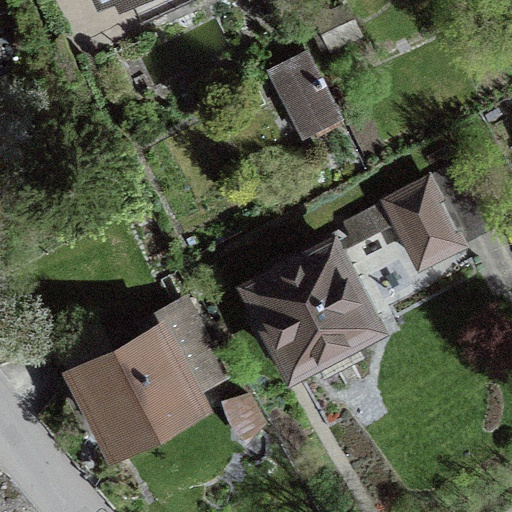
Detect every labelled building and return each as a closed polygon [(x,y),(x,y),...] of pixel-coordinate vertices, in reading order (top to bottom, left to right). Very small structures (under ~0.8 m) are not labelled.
[(139,0),(145,11),(168,0),(139,0)] [(345,9),(315,23),(326,46),(356,32),(345,9)] [(301,95),(316,124),(339,113),(324,83),(301,95)] [(469,155),(428,176),(461,239),(482,228),(502,218),(469,155)] [(428,176),(345,219),(355,239),(398,218),(420,261),(461,239),(428,176)] [(275,327),(294,364),(314,353),(324,371),(360,352),(350,334),(372,323),(330,242),(251,283),(262,305),(248,312),(260,335),(275,327)] [(97,322),(45,350),(64,385),(70,382),(87,413),(99,407),(114,436),(191,395),(186,386),(221,368),(185,302),(195,297),(180,268),(160,279),(175,307),(144,323),(151,337),(115,356),(97,322)] [(249,395),(225,399),(252,457),(263,448),(264,437),(256,426),(264,421),(249,395)]
